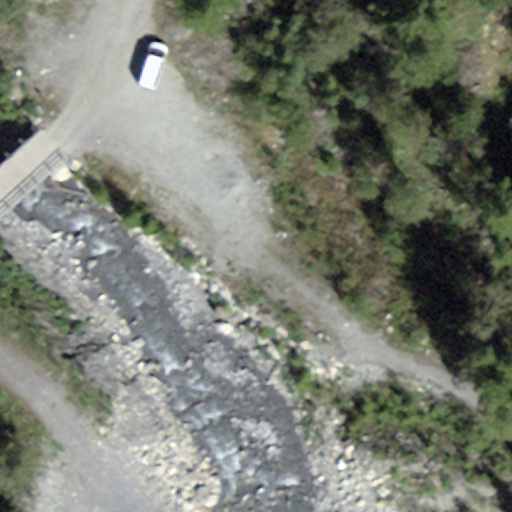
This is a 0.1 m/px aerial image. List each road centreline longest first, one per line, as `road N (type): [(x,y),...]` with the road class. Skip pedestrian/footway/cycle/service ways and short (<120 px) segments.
road 1 (track): [(511,413),(430,374),(298,262),(110,81)]
road 2 (track): [(127,0),(110,81),(0,186)]
